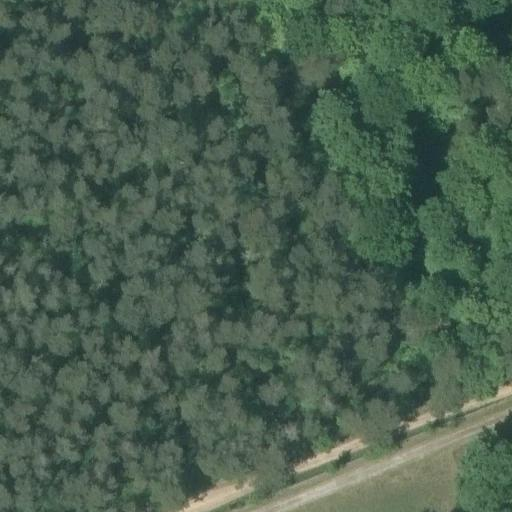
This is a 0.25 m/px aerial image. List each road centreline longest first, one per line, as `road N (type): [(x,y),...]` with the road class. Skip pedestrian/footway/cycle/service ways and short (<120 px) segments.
road 1 (track): [(511,384),(195,511)]
road 2 (track): [(255,511),(511,409)]
